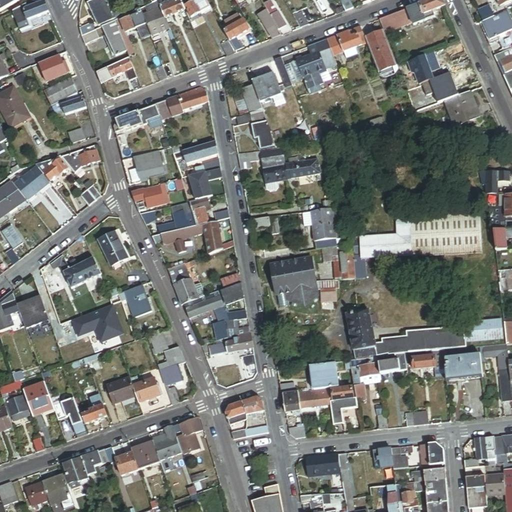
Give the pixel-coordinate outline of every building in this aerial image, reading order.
[(0,0),(0,12),(21,0),(0,0)] [(114,20),(104,0),(98,0),(88,5),(99,27),(114,20)] [(174,3),(172,0),(160,0),(158,1),(162,8),(174,3)] [(184,6),(182,1),(181,0),(172,0),(174,3),(162,8),(166,19),(186,10),(184,6)] [(210,5),(207,0),(184,0),(182,1),(184,6),(185,5),(192,18),(201,13),(200,11),(203,9),(210,5)] [(341,0),(348,12),(355,9),(349,0),(341,0)] [(440,0),(434,0),(420,5),(423,15),(424,16),(436,11),(446,7),(443,1),(440,0)] [(37,7),(34,1),(33,2),(23,7),(24,12),(37,7)] [(162,8),(158,1),(141,10),(151,36),(151,37),(170,29),(166,19),(162,8)] [(267,11),(279,31),(287,26),(279,13),(278,13),(272,2),(264,7),(267,11)] [(49,13),(46,4),(37,7),(24,12),(28,21),(41,17),(49,13)] [(213,10),(210,5),(203,9),(204,11),(204,12),(205,14),(213,10)] [(423,15),(420,5),(380,21),(384,32),(385,34),(413,24),(411,20),(423,15)] [(23,7),(13,13),(21,33),(31,29),(28,21),(24,12),(23,7)] [(117,21),(134,13),(131,8),(114,16),(117,21)] [(143,39),(151,36),(141,10),(134,13),(117,21),(116,22),(127,49),(134,47),(129,33),(139,29),(143,39)] [(492,10),(479,16),(482,24),(496,18),(492,10)] [(271,36),(279,31),(267,11),(259,16),(271,36)] [(423,15),(411,20),(413,24),(414,26),(435,18),(434,15),(437,14),(436,11),(424,16),(423,15)] [(482,24),(481,24),(492,47),(501,42),(500,40),(511,34),(511,16),(510,11),(496,18),(482,24)] [(310,26),(303,13),(295,16),(302,29),(310,26)] [(31,29),(21,33),(21,35),(34,30),(31,23),(42,19),(41,17),(28,21),(31,29)] [(225,32),(230,42),(239,37),(250,31),(245,21),(225,32)] [(127,49),(116,22),(103,28),(117,57),(128,52),(127,49)] [(93,23),(80,29),(82,37),(96,31),(93,23)] [(365,39),(361,28),(338,36),(339,41),(344,53),(356,48),(367,44),(365,39)] [(100,39),(96,31),(82,37),(86,45),(100,39)] [(252,33),(250,31),(239,37),(241,40),(252,33)] [(385,34),(384,32),(365,39),(367,44),(379,74),(390,70),(398,67),(385,34)] [(339,41),(338,36),(328,40),(330,45),(339,41)] [(511,37),(501,42),(505,51),(511,47),(511,37)] [(330,45),(328,40),(309,47),(313,57),(298,62),(308,90),(324,84),(320,72),(338,66),(335,59),(330,45)] [(345,55),(344,53),(339,41),(330,45),(335,59),(341,56),(343,56),(345,55)] [(221,45),(228,57),(235,54),(228,42),(221,45)] [(134,47),(127,49),(128,52),(130,58),(134,57),(137,56),(134,47)] [(358,56),(356,48),(344,53),(345,55),(347,60),(358,56)] [(511,50),(497,58),(511,92),(511,50)] [(433,54),(409,64),(414,75),(415,75),(419,85),(422,84),(422,85),(430,82),(433,81),(430,73),(440,70),(433,54)] [(0,57),(0,82),(10,77),(2,62),(6,60),(4,55),(0,57)] [(63,57),(60,58),(68,75),(71,74),(63,57)] [(68,75),(60,58),(40,66),(47,84),(68,75)] [(98,74),(101,85),(125,73),(127,77),(135,73),(133,69),(134,69),(129,59),(98,74)] [(161,83),(168,80),(163,67),(156,70),(161,83)] [(399,71),(398,67),(390,70),(393,76),(397,74),(399,71)] [(261,104),(283,96),(275,74),(253,82),(255,86),(261,104)] [(433,81),(430,82),(434,94),(438,105),(446,102),(460,97),(451,74),(433,81)] [(79,95),(73,79),(45,93),(52,108),(57,106),(78,95),(79,95)] [(426,97),(434,94),(430,82),(422,85),(426,97)] [(264,112),(261,104),(255,86),(242,90),(243,93),(250,113),(251,115),(264,112)] [(201,89),(157,105),(161,117),(164,124),(185,116),(184,113),(209,104),(207,93),(201,89)] [(0,97),(0,109),(11,129),(12,130),(31,119),(14,90),(0,97)] [(250,113),(243,93),(234,96),(241,116),(250,113)] [(460,97),(446,102),(455,128),(480,118),(471,93),(464,95),(460,97)] [(78,95),(57,106),(59,109),(63,108),(81,101),(78,95)] [(63,108),(65,111),(67,117),(86,109),(83,100),(81,101),(63,108)] [(161,117),(157,105),(117,121),(114,128),(116,134),(130,128),(132,130),(143,126),(143,127),(149,125),(148,122),(161,117)] [(57,106),(52,108),(56,115),(65,111),(63,108),(59,109),(57,106)] [(254,124),(267,120),(264,112),(251,115),(238,118),(240,127),(254,124)] [(12,130),(11,129),(10,130),(13,134),(34,122),(32,118),(31,119),(12,130)] [(386,132),(381,119),(370,123),(375,136),(386,132)] [(271,134),(273,133),(268,123),(254,126),(253,126),(256,140),(260,140),(261,143),(263,151),(276,148),(271,134)] [(402,137),(410,137),(405,124),(398,126),(402,137)] [(334,127),(338,137),(342,135),(339,126),(334,127)] [(338,137),(334,127),(327,130),(331,140),(338,137)] [(87,141),(83,130),(70,135),(73,146),(87,141)] [(179,148),(173,149),(175,155),(184,153),(187,165),(218,156),(216,143),(184,153),(182,147),(179,148)] [(8,149),(10,148),(9,146),(7,147),(6,145),(0,148),(6,160),(9,165),(13,173),(19,169),(8,149)] [(97,152),(95,147),(78,153),(83,168),(101,162),(98,152),(97,152)] [(286,167),(283,148),(238,156),(240,166),(250,164),(263,162),(266,185),(267,185),(278,183),(288,181),(286,167)] [(83,168),(78,153),(62,158),(76,176),(83,168)] [(164,173),(159,153),(123,162),(130,186),(142,183),(141,182),(150,180),(149,177),(164,173)] [(59,161),(57,159),(36,166),(43,175),(44,174),(50,182),(60,174),(61,176),(69,170),(61,160),(59,161)] [(221,171),(219,160),(207,163),(210,174),(221,171)] [(307,164),(309,177),(321,175),(319,162),(307,164)] [(291,166),(286,167),(288,181),(309,177),(307,164),(291,166)] [(49,184),(37,168),(15,186),(26,199),(27,201),(36,194),(35,193),(38,191),(39,192),(49,184)] [(205,182),(222,178),(221,171),(210,174),(177,182),(178,186),(191,183),(196,181),(204,179),(205,182)] [(509,173),(481,173),(484,187),(487,187),(487,196),(498,196),(498,188),(498,183),(509,183),(509,173)] [(26,199),(15,186),(13,183),(0,192),(0,224),(1,226),(10,220),(6,214),(26,199)] [(278,183),(267,185),(268,190),(270,192),(277,191),(279,188),(278,183)] [(162,194),(160,186),(145,190),(148,202),(149,209),(165,205),(162,194)] [(93,187),(88,191),(95,200),(100,196),(93,187)] [(145,203),(148,202),(145,190),(132,194),(136,203),(144,202),(145,203)] [(95,200),(88,191),(81,197),(89,207),(96,202),(95,200)] [(167,192),(162,194),(165,205),(170,204),(167,192)] [(211,212),(208,199),(191,203),(192,207),(194,214),(197,228),(203,226),(208,225),(205,214),(211,212)] [(498,199),(487,202),(494,232),(505,231),(498,199)] [(337,208),(336,201),(324,203),(324,210),(337,208)] [(185,216),(184,209),(192,207),(191,203),(173,208),(177,224),(160,229),(161,236),(162,236),(197,228),(194,214),(185,216)] [(337,240),(332,209),(312,212),(314,227),(316,243),(337,240)] [(230,220),(229,212),(215,215),(215,223),(217,223),(230,220)] [(314,227),(312,212),(303,214),(306,228),(314,227)] [(301,220),(300,214),(285,216),(286,223),(301,220)] [(397,236),(482,232),(481,214),(397,219),(397,236)] [(277,218),(252,221),(253,231),(272,229),(273,237),(280,236),(278,227),(278,224),(277,218)] [(205,234),(209,256),(222,252),(217,223),(215,223),(208,225),(203,226),(205,234)] [(11,226),(1,233),(12,249),(14,251),(23,245),(11,226)] [(205,234),(203,226),(197,228),(162,236),(164,243),(165,247),(176,243),(183,241),(205,234)] [(505,231),(494,232),(497,253),(508,252),(506,239),(506,231),(505,231)] [(483,255),(482,232),(397,236),(351,239),(352,247),(353,247),(356,280),(368,279),(366,260),(366,256),(400,254),(400,258),(413,258),(413,259),(483,255)] [(116,234),(113,235),(119,248),(122,246),(116,234)] [(119,248),(113,235),(99,241),(112,267),(128,260),(122,246),(119,248)] [(161,236),(153,238),(156,246),(164,243),(162,236),(161,236)] [(351,239),(351,236),(341,237),(342,240),(337,240),(338,248),(352,247),(351,239)] [(337,240),(316,243),(317,251),(323,250),(334,249),(338,248),(337,240)] [(183,241),(176,243),(180,255),(187,253),(183,241)] [(353,247),(352,247),(338,248),(334,249),(335,261),(337,282),(356,280),(353,247)] [(14,251),(12,249),(5,254),(13,267),(21,262),(14,251)] [(335,261),(334,249),(323,250),(325,263),(335,261)] [(70,271),(63,257),(52,265),(54,270),(60,266),(64,274),(70,271)] [(169,272),(185,265),(182,257),(165,264),(169,272)] [(313,265),(312,258),(272,266),(277,297),(278,297),(280,308),(289,307),(288,303),(306,309),(319,298),(313,265)] [(102,275),(94,259),(73,270),(80,286),(102,275)] [(192,267),(191,263),(185,265),(169,272),(172,280),(188,273),(187,269),(192,267)] [(80,286),(73,270),(70,271),(64,274),(72,290),(80,286)] [(511,271),(499,272),(500,281),(508,280),(509,291),(511,290),(511,271)] [(175,287),(191,281),(189,275),(173,282),(175,287)] [(227,289),(242,283),(238,275),(224,280),(227,289)] [(184,305),(199,300),(194,287),(191,280),(191,281),(175,287),(182,306),(184,305)] [(508,280),(500,281),(501,292),(509,291),(508,280)] [(47,291),(43,282),(38,284),(41,293),(47,291)] [(245,300),(242,283),(227,289),(221,291),(227,306),(245,300)] [(206,297),(201,285),(194,287),(199,300),(206,297)] [(147,299),(143,287),(125,293),(128,300),(135,319),(152,313),(149,304),(147,299)] [(225,308),(219,292),(206,297),(199,300),(184,305),(190,321),(191,320),(214,311),(215,312),(217,311),(225,308)] [(20,313),(18,307),(13,293),(0,303),(0,332),(16,327),(12,316),(20,313)] [(128,300),(125,293),(119,295),(121,303),(125,301),(128,300)] [(50,321),(41,298),(18,307),(20,313),(26,330),(50,321)] [(359,313),(358,306),(347,308),(349,315),(347,315),(352,352),(353,352),(354,361),(376,358),(377,358),(377,357),(375,344),(370,312),(359,313)] [(225,308),(217,311),(222,323),(226,322),(230,320),(225,308)] [(237,321),(234,322),(226,324),(229,340),(240,337),(239,332),(237,321)] [(224,341),(229,340),(226,324),(226,322),(222,323),(216,324),(220,342),(224,341)] [(465,328),(466,343),(503,340),(502,322),(465,325),(465,328)] [(466,343),(465,328),(407,332),(407,338),(382,340),(382,344),(375,344),(377,357),(389,356),(410,354),(410,353),(467,349),(466,343)] [(164,353),(168,352),(162,334),(150,338),(156,356),(164,353)] [(240,337),(229,340),(224,341),(225,345),(226,344),(252,339),(251,334),(240,337)] [(254,349),(252,339),(226,344),(228,354),(254,349)] [(209,348),(221,346),(220,342),(203,347),(207,358),(211,357),(209,348)] [(226,344),(225,345),(221,346),(209,348),(211,357),(211,358),(228,354),(226,344)] [(507,348),(507,346),(480,349),(481,356),(481,359),(484,358),(499,357),(508,356),(507,348)] [(179,366),(186,364),(180,348),(168,352),(164,353),(168,364),(158,367),(160,372),(161,372),(166,387),(184,381),(179,366)] [(446,360),(445,352),(412,355),(413,367),(414,372),(435,370),(447,368),(446,360)] [(286,353),(275,355),(277,365),(288,363),(286,353)] [(413,367),(412,355),(405,356),(406,367),(413,367)] [(406,367),(405,356),(377,358),(376,358),(379,376),(407,372),(406,367)] [(481,359),(481,356),(446,360),(447,368),(447,378),(448,382),(469,380),(483,378),(481,363),(481,359)] [(509,363),(508,356),(499,357),(504,403),(511,402),(511,391),(511,383),(509,363)] [(379,376),(376,358),(354,361),(351,362),(355,387),(362,386),(361,378),(379,376)] [(339,388),(336,364),(311,367),(312,369),(313,379),(318,379),(319,390),(329,389),(332,389),(339,388)] [(447,378),(447,368),(435,370),(436,379),(447,378)] [(21,382),(25,380),(23,373),(16,375),(16,373),(13,374),(16,384),(21,382)] [(379,376),(361,378),(362,386),(355,387),(356,392),(357,398),(366,397),(364,386),(381,384),(379,376)] [(134,387),(131,379),(107,388),(114,406),(137,397),(134,387)] [(137,397),(140,405),(161,398),(160,396),(156,386),(154,380),(134,387),(137,397)] [(23,388),(21,382),(16,384),(0,389),(0,390),(2,396),(8,394),(23,388)] [(51,400),(45,383),(24,391),(33,415),(54,408),(51,400)] [(295,386),(281,388),(282,395),(284,395),(296,393),(295,386)] [(175,389),(168,392),(173,406),(180,404),(175,389)] [(331,403),(329,389),(319,390),(315,391),(299,393),(301,409),(318,407),(322,406),(331,405),(331,403)] [(355,400),(354,392),(353,389),(333,392),(334,402),(355,400)] [(301,409),(299,393),(296,393),(284,395),(287,414),(293,413),(294,416),(302,414),(301,409)] [(87,436),(73,395),(60,400),(59,398),(51,400),(54,408),(56,414),(59,421),(69,418),(77,439),(79,439),(87,436)] [(23,397),(18,399),(10,402),(7,403),(12,417),(28,411),(23,397)] [(100,397),(90,400),(94,410),(104,406),(100,397)] [(258,398),(243,404),(247,416),(265,412),(263,402),(258,398)] [(342,411),(358,408),(357,399),(355,400),(334,402),(331,403),(331,405),(334,426),(344,425),(342,411)] [(247,416),(243,404),(231,408),(227,414),(231,427),(247,422),(247,420),(247,416)] [(108,418),(104,406),(94,410),(87,412),(88,415),(83,416),(86,426),(108,418)] [(56,414),(54,408),(33,415),(34,418),(42,416),(43,418),(56,414)] [(6,409),(0,411),(0,432),(13,428),(6,409)] [(30,417),(28,411),(12,417),(14,423),(30,417)] [(415,428),(430,426),(428,413),(413,415),(415,428)] [(408,428),(415,428),(413,415),(407,416),(408,428)] [(381,431),(389,431),(386,416),(379,418),(381,431)] [(203,432),(199,419),(174,428),(176,436),(183,433),(185,437),(178,439),(183,455),(201,449),(196,434),(203,432)] [(183,455),(178,439),(176,436),(174,428),(173,427),(165,430),(167,435),(153,439),(154,443),(162,464),(184,456),(183,455)] [(269,434),(268,427),(253,430),(255,437),(269,434)] [(296,440),(306,439),(305,428),(298,429),(290,430),(290,436),(296,440)] [(255,437),(253,430),(246,432),(248,439),(255,437)] [(234,441),(248,439),(246,432),(246,431),(233,434),(234,441)] [(511,437),(495,439),(496,457),(506,455),(511,454),(511,437)] [(38,454),(45,451),(41,439),(34,442),(38,454)] [(496,457),(495,439),(486,440),(489,461),(490,468),(497,467),(496,457)] [(489,461),(486,440),(476,441),(477,461),(477,462),(479,462),(482,462),(489,461)] [(162,464),(154,443),(132,450),(133,454),(140,471),(140,472),(162,464)] [(436,445),(421,447),(423,469),(446,466),(445,452),(436,445)] [(117,460),(113,448),(106,451),(110,462),(110,463),(116,461),(116,460),(117,460)] [(393,457),(392,450),(380,452),(381,465),(382,470),(394,468),(393,462),(393,460),(393,457)] [(110,462),(106,451),(82,459),(88,477),(97,474),(95,468),(110,462)] [(140,471),(133,454),(117,460),(116,460),(116,461),(122,478),(140,471)] [(354,502),(347,455),(339,456),(345,494),(346,501),(346,503),(354,502)] [(507,466),(506,455),(496,457),(497,467),(507,466)] [(341,475),(338,456),(307,460),(309,478),(341,475)] [(88,477),(82,459),(63,466),(70,485),(78,482),(79,484),(90,480),(88,477)] [(395,472),(410,471),(408,460),(393,462),(394,468),(395,472)] [(466,470),(480,469),(479,465),(479,462),(477,462),(477,461),(465,462),(466,470)] [(486,478),(485,468),(480,469),(466,470),(467,479),(486,478)] [(447,477),(446,470),(417,475),(418,481),(426,480),(447,477)] [(376,471),(368,472),(371,492),(381,491),(379,475),(376,471)] [(206,479),(204,473),(191,477),(194,483),(206,479)] [(418,481),(417,475),(417,473),(412,474),(413,479),(415,479),(415,484),(426,482),(426,480),(418,481)] [(505,476),(486,478),(488,497),(506,496),(505,476)] [(76,508),(65,477),(44,484),(50,502),(51,505),(61,501),(63,505),(65,511),(76,508)] [(449,511),(447,477),(426,480),(426,482),(428,511),(449,511)] [(397,488),(396,478),(391,478),(385,481),(386,490),(388,489),(397,488)] [(486,478),(467,479),(469,510),(488,509),(488,497),(486,478)] [(72,490),(91,484),(90,480),(79,484),(78,482),(70,485),(72,490)] [(200,483),(195,485),(198,493),(203,491),(200,483)] [(18,502),(12,484),(0,487),(0,494),(4,506),(5,507),(18,502)] [(50,502),(44,484),(43,484),(27,489),(33,508),(36,507),(43,504),(50,502)] [(281,496),(279,486),(265,489),(267,499),(281,496)] [(415,486),(397,488),(398,498),(399,506),(403,505),(407,505),(407,509),(415,508),(415,511),(418,511),(417,501),(416,494),(415,487),(415,486)] [(425,486),(415,487),(416,494),(426,493),(425,486)] [(397,488),(388,489),(390,499),(398,498),(397,488)] [(324,503),(346,501),(345,494),(322,495),(324,503)] [(324,509),(324,503),(322,495),(301,497),(303,505),(311,504),(312,511),(324,509)] [(284,511),(281,496),(267,499),(252,503),(255,511),(284,511)] [(355,511),(354,502),(346,503),(347,511),(355,511)] [(201,511),(198,503),(179,510),(179,511),(201,511)]
